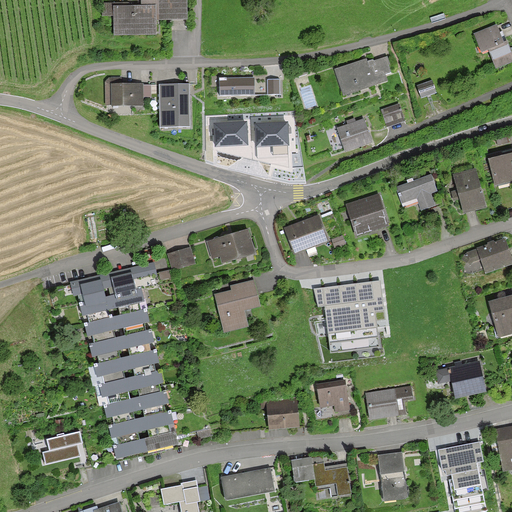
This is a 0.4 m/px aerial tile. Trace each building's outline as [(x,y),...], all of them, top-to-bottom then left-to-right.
[(186,0),(141,0),(141,6),(128,6),(128,2),(103,2),(103,15),(113,15),(114,35),(156,34),(155,20),(187,19),(186,0)] [(497,25),(474,34),(481,54),(489,51),(496,70),(511,63),(511,52),(508,41),(504,43),(501,34),(497,25)] [(360,62),(335,70),(344,96),(388,82),(386,75),(391,73),(388,66),(390,65),(388,57),(374,62),(374,60),(367,62),(366,59),(360,62)] [(109,78),(106,82),(106,106),(144,105),(144,97),(151,97),(151,93),(156,93),(156,85),(143,85),(143,84),(122,84),(122,82),(122,78),(109,78)] [(255,78),(220,79),(220,96),(255,96),(255,78)] [(280,80),(267,80),(268,95),(280,94),(280,80)] [(433,81),(417,87),(421,99),(429,96),(437,93),(433,81)] [(190,83),(160,84),(160,127),(190,126),(190,83)] [(398,105),(382,111),(389,128),(404,123),(398,105)] [(363,119),(337,128),(346,153),(372,144),(367,128),(363,119)] [(255,121),(215,122),(215,146),(217,146),(217,151),(258,160),(256,124),(255,121)] [(289,121),(256,124),(258,160),(289,167),(288,145),(291,145),(289,121)] [(508,137),(497,140),(498,145),(510,142),(508,137)] [(511,181),(511,148),(487,154),(495,185),(511,181)] [(480,186),(476,169),(453,176),(457,191),(452,193),(454,201),(459,199),(464,215),(487,209),(480,186)] [(439,194),(432,172),(408,181),(395,185),(402,205),(417,200),(421,213),(437,207),(433,196),(439,194)] [(389,227),(379,194),(358,201),(345,205),(356,238),(389,227)] [(329,242),(319,216),(300,223),(284,229),(295,256),(329,242)] [(230,235),(207,242),(212,260),(221,257),(223,265),(256,256),(248,230),(230,235)] [(344,235),(332,239),(335,248),(347,244),(344,235)] [(511,259),(505,240),(495,243),(494,242),(491,243),(488,244),(489,246),(477,249),(467,253),(462,260),(471,266),(473,263),(481,260),(486,275),(511,265),(511,259)] [(191,248),(168,255),(173,271),(195,265),(191,248)] [(155,263),(72,284),(75,297),(78,296),(80,307),(83,318),(88,316),(90,323),(84,325),(88,338),(92,337),(94,343),(89,344),(93,359),(98,358),(100,364),(94,366),(97,379),(103,378),(104,384),(99,386),(103,400),(109,398),(110,404),(104,406),(107,419),(112,418),(114,425),(109,426),(112,439),(118,438),(119,446),(115,447),(118,459),(124,458),(125,460),(172,449),(171,445),(178,444),(170,413),(165,414),(163,405),(168,404),(165,392),(160,394),(158,385),(164,383),(161,372),(155,373),(153,364),(160,362),(157,351),(151,353),(149,344),(155,343),(152,329),(146,331),(145,325),(151,323),(148,310),(142,312),(140,304),(145,303),(142,289),(137,290),(135,281),(153,276),(154,279),(159,277),(155,263)] [(381,280),(316,288),(318,307),(327,305),(332,350),(380,344),(378,327),(376,318),(376,312),(384,310),(383,300),(381,280)] [(261,309),(254,281),(232,286),(233,292),(215,296),(224,333),(248,327),(245,313),(261,309)] [(511,297),(489,303),(499,340),(511,336),(511,297)] [(455,367),(435,371),(438,385),(451,382),(455,400),(486,392),(479,361),(462,365),(462,362),(455,363),(455,367)] [(350,411),(346,381),(317,385),(321,410),(334,407),(335,413),(350,411)] [(411,385),(365,393),(370,421),(406,415),(403,402),(414,400),(411,385)] [(301,429),(298,399),(266,402),(268,432),(301,429)] [(511,426),(496,430),(504,474),(511,472),(511,426)] [(80,433),(47,440),(50,452),(43,454),(46,466),(81,458),(79,447),(83,446),(80,433)] [(480,443),(439,452),(443,474),(446,473),(446,478),(448,478),(455,511),(481,511),(486,511),(477,467),(484,466),(480,443)] [(391,455),(379,456),(383,501),(407,499),(403,454),(391,455)] [(324,456),(312,458),(315,481),(317,491),(331,489),(332,497),(351,495),(347,464),(326,467),(324,456)] [(315,481),(312,458),(291,461),(295,484),(315,481)] [(244,474),(221,478),(226,502),(275,493),(270,469),(244,474)] [(182,486),(161,490),(164,506),(180,503),(182,511),(198,511),(197,504),(200,503),(200,502),(209,500),(207,487),(198,489),(196,481),(182,484),(182,486)] [(97,507),(83,511),(122,511),(119,503),(107,507),(99,510),(97,507)]
